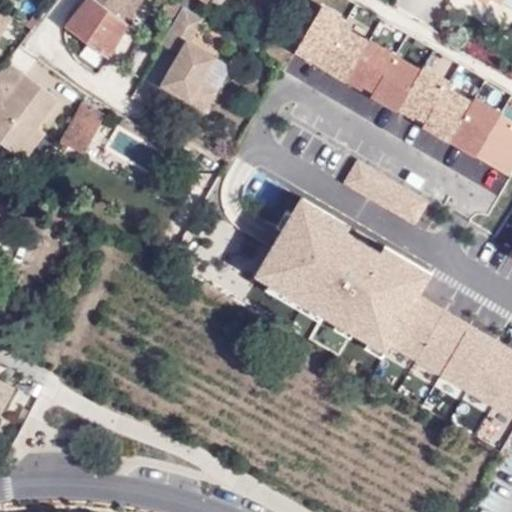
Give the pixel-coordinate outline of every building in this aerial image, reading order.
[(87,0),(66,26),(108,56),(123,32),(129,23),(126,21),(139,0),(87,0)] [(172,13),(167,21),(174,25),(183,8),(170,0),(167,0),(163,7),(172,13)] [(0,33),(11,15),(0,8),(0,33)] [(216,93),(202,85),(217,59),(189,43),(203,19),(183,8),(174,25),(162,46),(179,56),(162,87),(205,112),(216,93)] [(34,16),(27,25),(34,29),(39,21),(34,16)] [(135,41),(141,31),(129,23),(123,32),(135,41)] [(33,130),(55,100),(13,69),(6,64),(0,71),(0,142),(16,154),(33,130)] [(82,100),(62,138),(85,151),(106,112),(82,100)] [(260,104),(249,129),(306,155),(317,130),(260,104)] [(22,158),(38,133),(33,130),(16,154),(22,158)] [(309,167),(334,176),(344,148),(319,139),(309,167)] [(158,188),(162,181),(152,175),(147,182),(158,188)] [(170,196),(178,184),(167,178),(161,190),(170,196)] [(511,349),(299,213),(257,276),(382,350),(390,336),(511,409),(511,349)] [(0,410),(11,391),(0,384),(0,410)]
